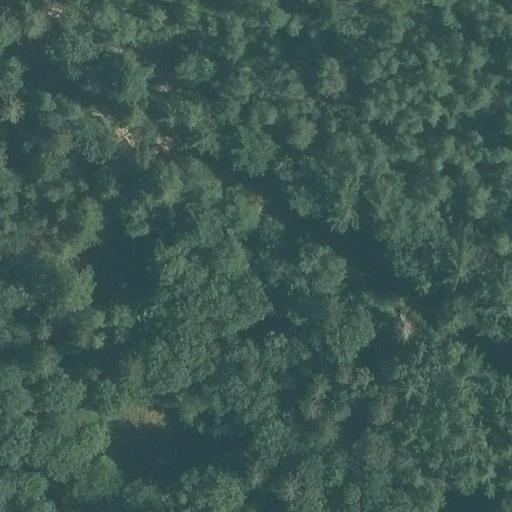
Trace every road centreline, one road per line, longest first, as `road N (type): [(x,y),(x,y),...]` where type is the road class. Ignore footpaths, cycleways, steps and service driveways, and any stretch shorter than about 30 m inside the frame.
road 1 (track): [(177,366),(385,0)]
road 2 (track): [(372,511),(282,431),(177,366)]
road 3 (track): [(0,448),(78,386),(177,366)]
